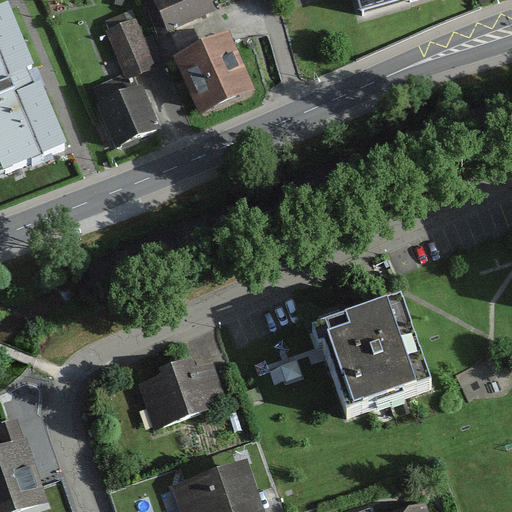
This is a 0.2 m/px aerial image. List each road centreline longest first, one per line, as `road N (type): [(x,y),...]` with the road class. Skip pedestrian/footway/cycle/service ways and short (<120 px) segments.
road 1 (residential): [(511,175),(78,367),(61,408),(87,511)]
road 2 (tertiary): [(0,235),(511,28)]
